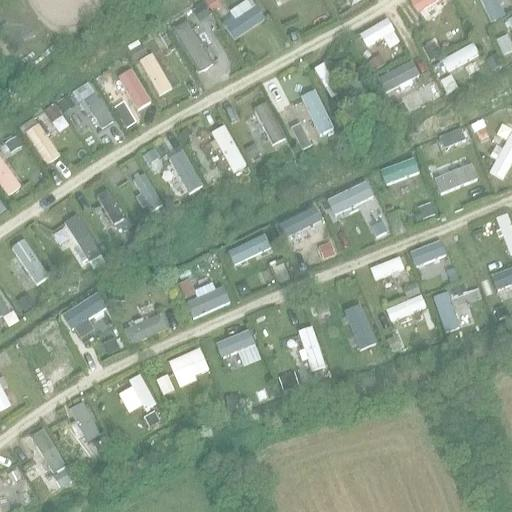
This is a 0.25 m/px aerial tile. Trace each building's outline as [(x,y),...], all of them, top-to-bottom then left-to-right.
[(215,0),(204,0),(213,13),(221,9),(215,0)] [(236,44),(267,22),(252,0),(234,12),(240,21),(237,23),(234,19),(223,26),(236,44)] [(418,0),(412,4),(420,16),(445,0),(418,0)] [(503,19),(491,0),(477,0),(492,25),(503,19)] [(197,10),(194,12),(201,22),(210,16),(201,2),(195,6),(197,10)] [(397,34),(389,22),(361,38),(369,51),(397,34)] [(216,68),(189,23),(174,33),(201,77),(216,68)] [(141,45),(130,52),(136,61),(147,55),(141,45)] [(434,46),(423,51),(429,63),(440,58),(434,46)] [(476,47),(443,64),(449,75),(481,58),(476,47)] [(174,92),(154,57),(141,65),(161,99),(174,92)] [(380,58),(370,64),(374,72),(385,66),(380,58)] [(494,58),(486,62),(489,69),(491,72),(499,68),(497,65),(494,58)] [(326,66),(316,72),(333,103),(344,96),(326,66)] [(414,66),(383,83),(389,94),(420,77),(414,66)] [(145,95),(129,69),(118,75),(135,102),(145,95)] [(336,133),(317,94),(303,101),(322,140),(336,133)] [(116,125),(98,96),(86,104),(103,132),(116,125)] [(68,97),(59,104),(65,114),(75,107),(68,97)] [(124,104),(115,110),(127,130),(136,124),(124,104)] [(403,105),(395,109),(398,114),(400,117),(408,112),(406,110),(403,105)] [(54,106),(44,113),(52,124),(61,118),(54,106)] [(287,144),(268,107),(256,113),(275,150),(287,144)] [(483,122),(472,127),(475,134),(477,133),(485,130),(486,129),(483,122)] [(40,126),(27,135),(48,169),(62,160),(48,139),(51,137),(45,127),(42,129),(40,126)] [(299,126),(290,131),(301,152),(310,147),(299,126)] [(247,169),(226,129),(213,136),(235,176),(247,169)] [(485,130),(477,133),(482,143),(490,140),(485,130)] [(462,131),(451,135),(452,139),(454,143),(456,147),(466,143),(464,136),(462,132),(462,131)] [(505,183),(511,170),(511,138),(504,153),(498,149),(492,161),(498,164),(492,175),(505,183)] [(15,140),(6,145),(11,154),(20,149),(15,140)] [(253,146),(244,151),(250,161),(259,156),(253,146)] [(198,183),(181,155),(170,162),(186,190),(198,183)] [(23,191),(0,158),(0,185),(10,200),(23,191)] [(416,162),(382,174),(387,189),(421,176),(416,162)] [(481,183),(475,168),(436,184),(442,199),(481,183)] [(164,208),(146,177),(135,184),(153,214),(164,208)] [(168,190),(161,197),(167,202),(173,196),(168,190)] [(367,191),(330,207),(336,221),(373,205),(367,191)] [(126,222),(109,193),(98,199),(115,229),(126,222)] [(431,205),(419,210),(423,221),(435,216),(431,205)] [(322,209),(315,212),(319,220),(325,217),(322,209)] [(141,217),(133,221),(141,235),(149,231),(141,217)] [(511,223),(509,217),(498,222),(511,257),(511,223)] [(104,258),(79,219),(65,228),(91,267),(104,258)] [(316,220),(286,233),(292,245),(322,232),(316,220)] [(481,232),(473,235),(476,242),(483,239),(481,232)] [(266,238),(229,256),(236,269),(273,251),(266,238)] [(341,242),(338,250),(350,254),(352,246),(341,242)] [(131,246),(127,250),(135,261),(144,254),(136,244),(135,243),(131,246)] [(49,279),(26,245),(14,253),(37,287),(49,279)] [(457,278),(444,246),(432,251),(444,283),(457,278)] [(402,261),(372,272),(376,284),(393,278),(394,282),(402,279),(400,275),(407,273),(402,261)] [(428,268),(419,272),(422,281),(431,278),(428,268)] [(511,272),(498,278),(502,290),(511,286),(511,272)] [(67,275),(64,288),(71,289),(76,290),(77,290),(78,284),(79,277),(67,275)] [(189,282),(179,286),(185,300),(195,296),(189,282)] [(247,285),(237,289),(242,299),(252,295),(247,285)] [(416,286),(404,291),(409,301),(420,296),(416,286)] [(463,287),(452,291),(456,300),(467,296),(463,287)] [(123,290),(108,290),(109,303),(123,303),(123,290)] [(226,293),(188,310),(194,324),(232,307),(226,293)] [(0,323),(12,316),(0,295),(0,323)] [(27,297),(17,304),(25,315),(34,308),(27,297)] [(423,299),(388,314),(393,325),(428,311),(423,299)] [(101,300),(71,320),(78,330),(97,318),(99,321),(105,317),(103,314),(108,311),(101,300)] [(323,302),(314,306),(318,315),(328,311),(323,302)] [(503,308),(495,312),(498,319),(506,316),(503,308)] [(369,312),(353,317),(365,355),(380,350),(369,312)] [(165,318),(126,335),(132,350),(171,333),(165,318)] [(53,324),(43,330),(48,339),(58,333),(53,324)] [(327,370),(314,331),(299,335),(305,353),(301,355),(304,365),(309,363),(313,375),(327,370)] [(252,334),(218,349),(224,362),(257,348),(252,334)] [(396,339),(388,343),(393,355),(401,351),(396,339)] [(115,342),(104,346),(109,357),(119,352),(115,342)] [(211,373),(201,352),(171,366),(176,377),(191,370),(196,380),(211,373)] [(46,399),(77,379),(70,368),(56,377),(53,372),(42,379),(46,384),(39,389),(46,399)] [(294,376),(280,380),(284,392),(298,388),(294,376)] [(167,378),(157,383),(164,397),(174,392),(167,378)] [(158,408),(142,379),(131,385),(147,414),(158,408)] [(0,384),(0,413),(1,416),(13,410),(0,384)] [(240,400),(227,401),(228,417),(241,415),(240,400)] [(103,440),(85,406),(71,414),(82,433),(76,436),(80,443),(86,440),(89,447),(103,440)] [(154,415),(145,420),(150,429),(159,424),(154,415)] [(42,433),(30,440),(52,476),(64,469),(42,433)] [(110,449),(100,454),(104,462),(114,457),(110,449)] [(55,478),(53,479),(60,489),(73,481),(67,470),(55,478)] [(16,473),(8,477),(12,485),(21,481),(16,473)]
